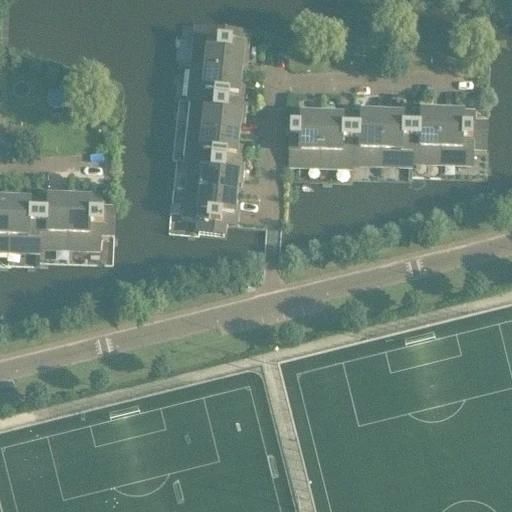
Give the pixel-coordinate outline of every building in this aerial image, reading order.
[(213,44),(197,42),(193,73),(240,78),(242,59),(246,59),(248,47),(237,46),(238,35),(214,33),(213,44)] [(264,39),(263,49),(272,49),(272,48),(272,40),(264,39)] [(240,78),(193,73),(190,103),(245,109),(245,107),(241,107),(242,97),(238,97),(240,78)] [(245,109),(190,103),(190,104),(194,105),(191,133),(238,138),(240,119),(244,119),(245,109)] [(402,121),(383,120),(381,168),(411,169),(413,113),(412,113),(411,117),(402,117),(402,121)] [(424,114),(413,113),(411,169),(412,169),(413,165),(441,166),(443,119),(424,118),(424,114)] [(342,123),(323,122),(321,169),(351,170),(353,115),(351,115),(351,119),(342,119),(342,123)] [(364,116),(353,115),(351,170),(352,170),(353,166),(381,168),(383,120),(363,120),(364,116)] [(462,119),(443,119),(441,166),(472,167),(473,153),(486,154),(487,128),(474,127),(474,116),(462,115),(462,119)] [(304,117),(292,117),(290,168),(321,169),(323,122),(303,121),(304,117)] [(238,138),(191,133),(188,163),(243,169),(243,167),(239,167),(240,158),(236,157),(238,138)] [(243,169),(188,163),(188,164),(192,165),(189,193),(236,198),(238,179),(242,179),(243,169)] [(236,198),(189,193),(185,224),(199,226),(198,236),(224,239),(225,228),(236,230),(238,218),(234,217),(236,198)] [(29,207),(10,206),(8,253),(38,254),(40,199),(39,199),(39,203),(30,203),(29,207)] [(51,200),(40,199),(38,254),(40,254),(40,250),(68,251),(70,204),(51,204),(51,200)] [(100,239),(101,213),(102,201),(90,201),(89,205),(70,204),(68,251),(100,253),(100,239)] [(10,206),(0,205),(0,252),(8,253),(10,206)] [(114,240),(115,214),(101,213),(100,239),(114,240)]
